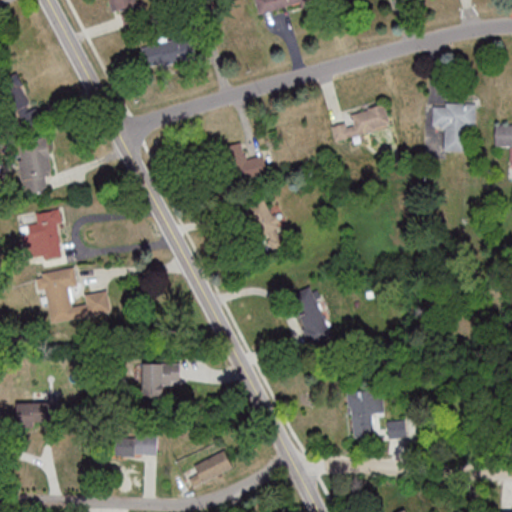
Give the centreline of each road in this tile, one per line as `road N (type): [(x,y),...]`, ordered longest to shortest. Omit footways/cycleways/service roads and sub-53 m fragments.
road 1 (tertiary): [(319,511),(49,0)]
road 2 (residential): [(511,24),(291,77),(121,134)]
road 3 (residential): [(293,457),(192,503),(4,500)]
road 4 (residential): [(511,470),(334,465),(298,472)]
